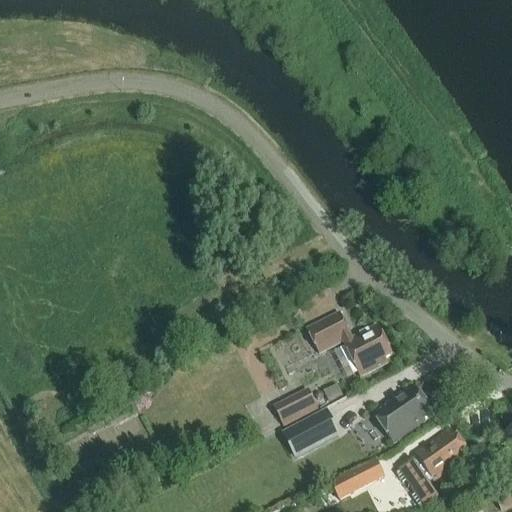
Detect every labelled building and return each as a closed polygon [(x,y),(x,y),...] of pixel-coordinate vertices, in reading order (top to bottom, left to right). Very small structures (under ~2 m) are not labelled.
[(376,327),(352,340),(339,315),(306,333),(319,356),(342,344),(360,379),(387,365),(384,360),(392,356),(376,327)] [(413,389),(373,416),(393,446),(433,419),(413,389)] [(311,393),(274,412),(285,432),(322,413),(311,393)] [(327,415),(284,438),(295,458),(338,435),(327,415)] [(414,465),(413,463),(395,475),(420,511),(438,500),(427,484),(431,482),(433,484),(470,458),(451,430),(414,456),(418,462),(414,465)] [(511,495),(498,501),(502,511),(507,511),(511,510),(511,495)]
